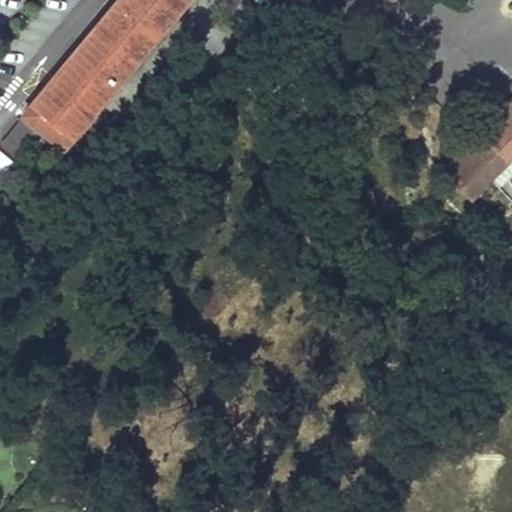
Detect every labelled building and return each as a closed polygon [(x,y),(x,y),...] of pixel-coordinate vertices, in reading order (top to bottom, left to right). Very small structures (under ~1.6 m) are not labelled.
[(117,0),(20,113),(58,147),(185,0),(117,0)] [(511,98),(465,145),(472,153),(511,113),(511,98)] [(511,113),(472,153),(494,178),(511,160),(511,113)] [(0,139),(0,147),(21,165),(40,142),(17,121),(0,139)] [(443,167),(450,175),(472,153),(465,145),(443,167)] [(472,153),(450,175),(475,198),(494,178),(472,153)]
